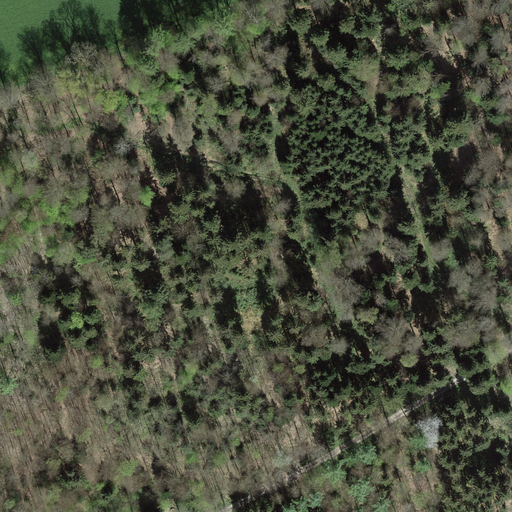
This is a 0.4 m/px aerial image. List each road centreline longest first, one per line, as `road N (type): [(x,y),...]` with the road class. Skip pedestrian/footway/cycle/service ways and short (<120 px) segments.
road 1 (track): [(225,511),(511,347)]
road 2 (track): [(260,0),(0,91)]
